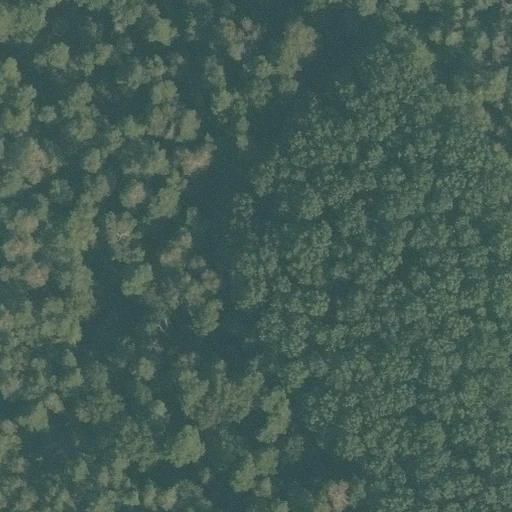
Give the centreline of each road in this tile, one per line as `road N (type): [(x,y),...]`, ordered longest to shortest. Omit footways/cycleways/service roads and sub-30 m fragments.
road 1 (track): [(311,420),(238,295),(227,208)]
road 2 (track): [(163,0),(227,208)]
road 3 (track): [(289,117),(357,0)]
